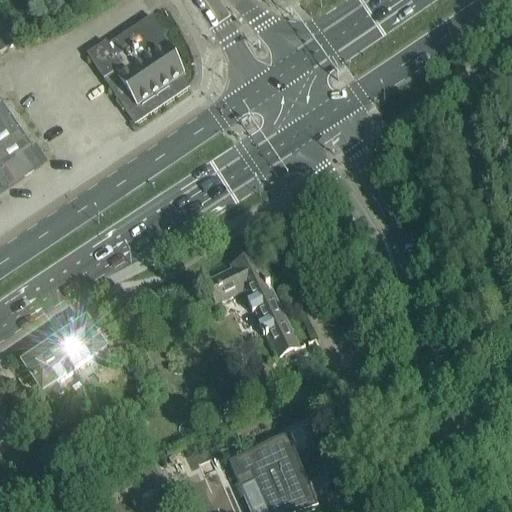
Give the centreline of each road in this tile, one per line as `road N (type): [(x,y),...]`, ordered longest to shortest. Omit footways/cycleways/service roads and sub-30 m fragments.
road 1 (primary): [(0,324),(308,117)]
road 2 (secondary): [(437,454),(400,282),(351,176),(308,117)]
road 3 (primary): [(278,78),(0,266)]
road 4 (primary): [(308,117),(493,0)]
road 5 (residential): [(352,371),(364,421),(405,511)]
road 6 (primary): [(393,0),(278,78)]
